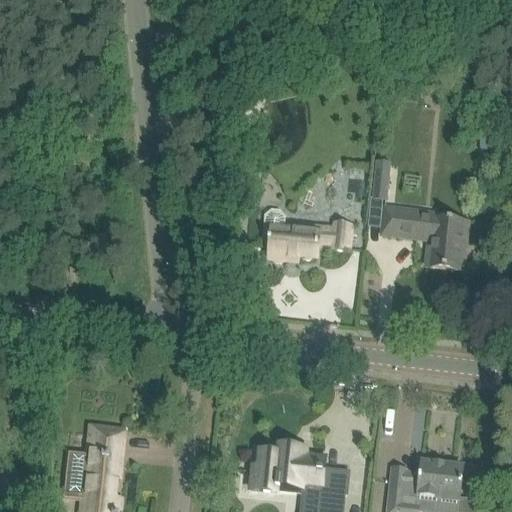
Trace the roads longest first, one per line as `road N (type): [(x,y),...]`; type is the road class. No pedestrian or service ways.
road 1 (residential): [(161,332),(133,0)]
road 2 (tertiary): [(511,373),(194,336)]
road 3 (residential): [(176,511),(194,336)]
road 4 (tertiary): [(161,332),(0,313)]
